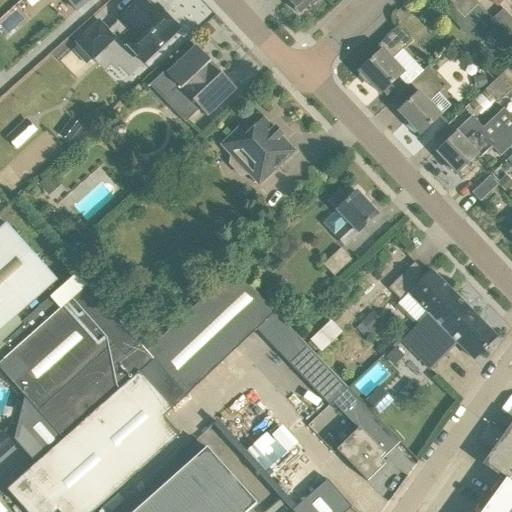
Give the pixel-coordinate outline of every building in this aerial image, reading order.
[(49,0),(52,2),(54,0),(67,0),(83,16),(100,0),(49,0)] [(143,64),(165,43),(180,29),(158,6),(153,10),(143,0),(140,0),(109,30),(99,20),(75,43),(78,46),(72,51),(86,66),(92,60),(94,62),(117,39),(114,35),(117,32),(122,38),(120,40),(143,64)] [(313,6),(319,0),(286,0),(287,0),(285,1),(286,2),(287,1),(300,15),(311,5),(313,6)] [(447,0),(464,18),(479,5),(473,0),(447,0)] [(505,0),(491,0),(499,8),(506,1),(505,0)] [(511,34),(511,19),(504,11),(494,20),(510,37),(511,34)] [(410,84),(424,71),(404,50),(413,42),(399,27),(377,47),(381,52),(360,72),(378,90),(388,81),(392,85),(399,77),(408,86),(410,84)] [(208,116),(222,103),(236,90),(222,74),(219,77),(208,65),(211,62),(196,47),(168,74),(166,71),(150,86),(185,123),(201,108),(208,116)] [(431,103),(447,88),(428,68),(410,84),(419,94),(399,113),(420,135),(442,115),(431,103)] [(511,90),(511,75),(507,71),(486,91),(498,105),(511,90)] [(476,90),(489,87),(487,76),(474,78),(476,90)] [(457,134),(451,139),(437,153),(457,175),(478,155),(481,158),(492,147),(502,157),(511,146),(511,117),(505,110),(484,129),(472,117),(456,132),(457,134)] [(258,186),(281,166),(295,152),(281,137),(282,136),(275,128),(274,129),(264,119),(247,136),(239,128),(220,146),(231,157),(229,165),(241,177),(249,176),(258,186)] [(17,150),(31,137),(20,126),(7,138),(17,150)] [(76,134),(66,127),(60,135),(70,142),(76,134)] [(46,194),(59,182),(52,174),(39,185),(46,194)] [(500,181),(498,184),(499,185),(507,193),(511,187),(511,180),(507,176),(506,175),(500,181)] [(481,202),(498,185),(490,177),(472,193),(481,202)] [(344,247),(364,228),(378,215),(357,192),(347,201),(339,192),(328,203),(336,212),(323,224),(344,247)] [(23,322),(18,316),(57,282),(7,224),(0,230),(0,348),(4,344),(53,301),(51,298),(23,322)] [(335,277),(344,269),(352,262),(342,250),(324,265),(335,277)] [(430,315),(453,293),(432,271),(428,276),(415,263),(389,288),(402,302),(399,304),(419,324),(429,314),(430,315)] [(191,299),(198,277),(178,271),(171,292),(191,299)] [(187,398),(146,351),(88,286),(12,353),(0,364),(0,367),(25,396),(64,440),(34,466),(7,491),(25,511),(94,511),(180,436),(164,418),(172,410),(187,398)] [(402,341),(431,370),(458,344),(474,360),(496,337),(453,293),(430,315),(429,314),(419,324),(419,325),(402,341)] [(380,326),(370,315),(356,328),(366,339),(380,326)] [(343,333),(332,320),(311,340),(322,353),(343,333)] [(0,364),(12,353),(4,344),(0,348),(0,364)] [(392,364),(402,354),(397,348),(386,358),(392,364)] [(380,415),(395,401),(380,387),(366,401),(380,415)] [(384,454),(399,440),(349,389),(334,403),(359,430),(337,451),(368,482),(386,465),(380,459),(385,454),(384,454)] [(64,440),(25,396),(23,404),(18,426),(14,441),(34,466),(64,440)] [(485,464),(506,480),(482,511),(511,511),(511,426),(505,437),(501,434),(492,447),(496,450),(485,464)] [(0,457),(13,446),(3,434),(0,436),(0,457)] [(248,511),(257,504),(244,489),(207,448),(134,511),(248,511)] [(346,511),(352,508),(328,480),(293,511),(346,511)]
